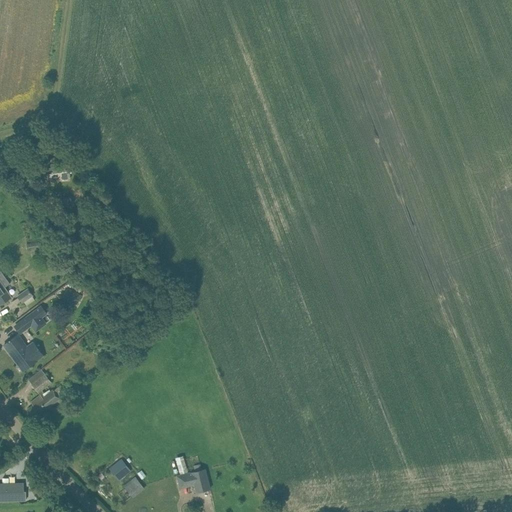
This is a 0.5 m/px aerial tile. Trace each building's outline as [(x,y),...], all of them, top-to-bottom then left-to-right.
[(73,173),(72,161),(62,162),(62,166),(43,168),(44,174),(63,173),(63,179),(69,178),(68,173),(73,173)] [(4,185),(10,192),(16,187),(11,180),(4,185)] [(39,249),(37,242),(26,244),(28,251),(39,249)] [(0,271),(0,304),(10,297),(4,288),(9,284),(0,271)] [(82,287),(79,283),(80,282),(77,278),(71,283),(74,287),(77,290),(82,287)] [(27,288),(18,295),(23,303),(33,295),(27,288)] [(66,289),(62,297),(68,299),(68,298),(73,301),(73,302),(78,304),(82,296),(66,288),(66,289)] [(26,317),(22,320),(14,326),(20,333),(30,325),(35,332),(46,323),(41,316),(45,313),(40,307),(26,317)] [(102,324),(106,328),(111,324),(108,320),(102,324)] [(7,342),(4,345),(23,371),(45,354),(35,341),(27,347),(17,335),(8,341),(7,341),(7,342)] [(27,409),(34,418),(60,398),(64,394),(58,387),(54,390),(53,389),(46,395),(42,390),(52,383),(41,369),(28,379),(40,395),(30,402),(33,405),(27,409)] [(121,458),(111,466),(120,478),(130,469),(121,458)] [(188,473),(179,475),(181,487),(195,484),(195,485),(197,493),(210,490),(211,490),(206,469),(201,470),(195,472),(188,473)] [(132,498),(144,488),(135,477),(123,486),(132,498)] [(26,499),(25,499),(25,495),(25,492),(26,492),(26,491),(24,491),(24,483),(0,484),(0,500),(26,499)] [(119,490),(125,499),(129,496),(123,487),(119,490)]
